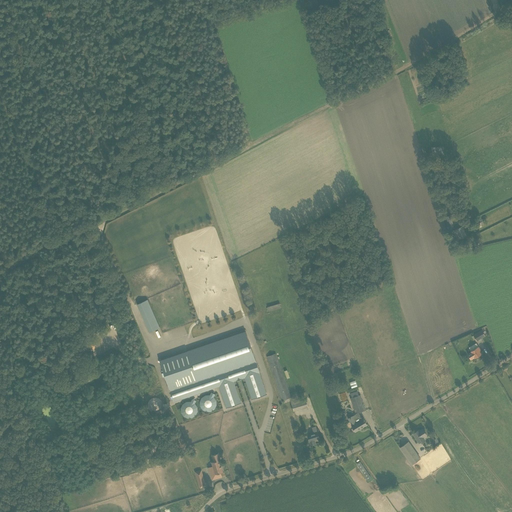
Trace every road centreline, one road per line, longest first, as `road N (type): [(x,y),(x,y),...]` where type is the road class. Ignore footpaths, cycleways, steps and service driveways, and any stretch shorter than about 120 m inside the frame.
road 1 (track): [(511,5),(396,75),(0,268)]
road 2 (unclassified): [(202,511),(234,486),(366,445),(511,355)]
